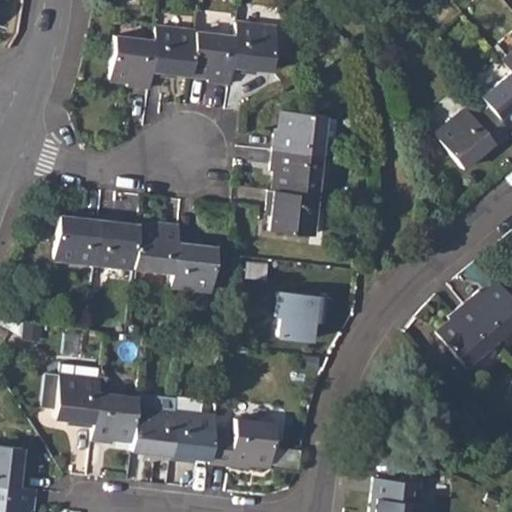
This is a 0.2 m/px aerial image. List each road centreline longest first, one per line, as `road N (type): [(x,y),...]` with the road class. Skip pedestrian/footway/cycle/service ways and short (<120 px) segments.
road 1 (residential): [(315,511),(331,411),(364,338),(419,273),(511,197)]
road 2 (residential): [(10,150),(145,177),(196,158)]
